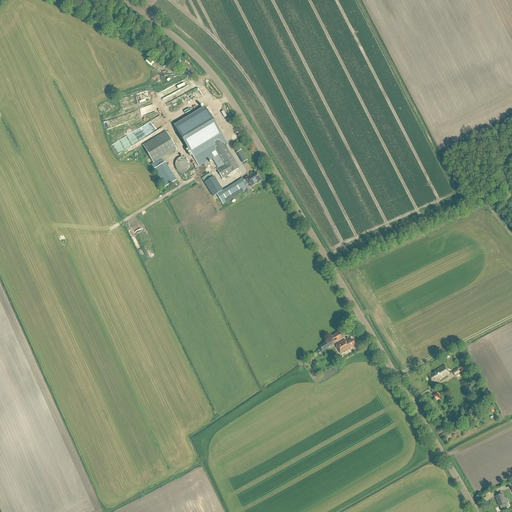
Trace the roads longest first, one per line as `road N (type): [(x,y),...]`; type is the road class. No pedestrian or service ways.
road 1 (tertiary): [(476,511),(215,78),(124,0)]
road 2 (track): [(395,376),(511,315)]
